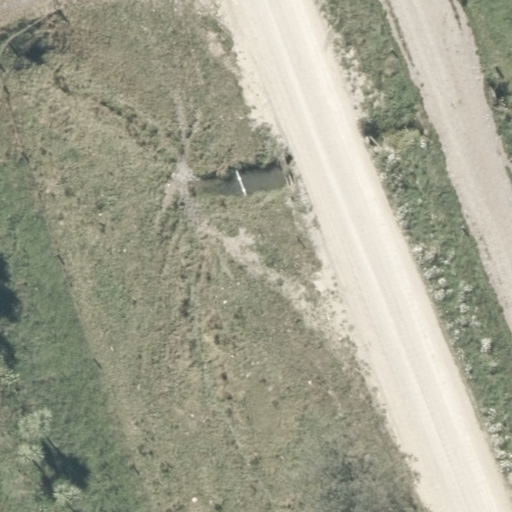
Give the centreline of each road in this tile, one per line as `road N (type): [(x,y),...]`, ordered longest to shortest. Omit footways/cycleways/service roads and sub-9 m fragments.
road 1 (unclassified): [(483,511),(287,0)]
road 2 (track): [(432,0),(511,201)]
